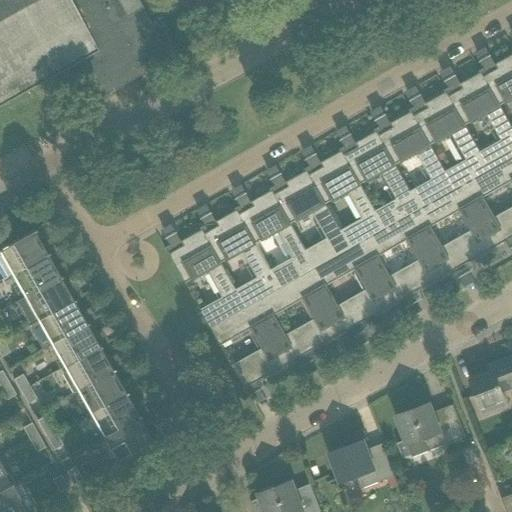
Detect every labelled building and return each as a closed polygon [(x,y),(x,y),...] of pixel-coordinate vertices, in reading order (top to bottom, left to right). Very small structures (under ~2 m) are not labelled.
[(0,0),(0,104),(76,62),(97,99),(117,87),(111,77),(126,68),(127,70),(165,49),(137,0),(0,0)] [(497,69),(483,77),(499,105),(511,97),(511,54),(495,65),(497,69)] [(462,88),(448,96),(464,124),(485,112),(500,139),(479,151),(490,170),(511,157),(511,127),(499,105),(483,77),(480,71),(484,70),(483,68),(479,71),(480,73),(460,84),(462,88)] [(427,108),(414,116),(429,144),(450,132),(465,158),(444,170),(455,190),(472,180),(490,170),(479,151),(464,124),(448,96),(446,91),(449,89),(448,88),(444,91),(445,93),(425,104),(427,108)] [(393,128),(379,136),(394,164),(416,152),(431,178),(409,190),(420,209),(455,190),(444,170),(439,162),(434,152),(429,144),(414,116),(411,111),(414,109),(413,108),(409,110),(410,112),(390,124),(393,128)] [(358,147),(344,155),(360,183),(381,171),(396,198),(375,210),(385,229),(420,209),(409,190),(394,164),(379,136),(376,130),(379,128),(379,127),(374,130),(375,132),(355,143),(358,147)] [(323,167),(309,175),(325,203),(346,191),(361,217),(340,229),(351,249),(368,239),(385,229),(375,210),(360,183),(344,155),(341,150),(344,148),(344,147),(339,150),(340,152),(321,163),(323,167)] [(441,148),(434,152),(439,162),(446,158),(441,148)] [(493,217),(506,240),(511,237),(511,157),(490,170),(472,180),(482,198),(483,198),(511,181),(511,206),(494,217),(493,217)] [(288,187),(274,194),(290,222),(311,211),(326,237),(305,249),(316,268),(351,249),(340,229),(325,203),(309,175),(306,170),(310,168),(309,167),(304,169),(306,171),(286,183),(288,187)] [(441,247),(454,270),(506,240),(493,217),(494,217),(483,198),(482,198),(472,180),(455,190),(420,209),(430,227),(431,227),(461,210),(472,229),(442,247),(441,247)] [(253,206),(239,214),(255,242),(276,230),(291,257),(270,269),(281,288),(315,268),(316,268),(305,249),(290,222),(274,194),(271,189),(275,187),(274,186),(270,189),(271,191),(251,202),(253,206)] [(218,226),(204,234),(220,262),(241,250),(256,276),(235,288),(246,307),(263,298),(281,288),(270,269),(255,242),(239,214),(236,209),(240,207),(239,206),(235,209),(236,211),(216,222),(218,226)] [(385,229),(368,239),(378,257),(409,239),(420,259),(389,276),(402,299),(454,270),(441,247),(442,247),(431,227),(430,227),(420,209),(385,229)] [(200,310),(210,328),(246,307),(235,288),(220,262),(204,234),(202,229),(205,227),(204,226),(200,228),(201,230),(181,241),(184,246),(170,253),(167,248),(170,246),(170,245),(165,248),(185,283),(207,271),(222,297),(200,310)] [(35,260),(45,254),(33,232),(35,231),(34,229),(0,248),(0,256),(10,274),(35,260)] [(316,268),(315,268),(326,286),(356,269),(367,288),(337,306),(350,329),(402,299),(389,276),(378,257),(368,239),(351,249),(316,268)] [(48,283),(58,277),(46,255),(48,254),(47,253),(45,254),(35,260),(10,274),(23,297),(48,283)] [(281,288),(263,298),(273,316),(274,316),(304,298),(315,318),(285,335),(284,335),(297,358),(350,329),(337,306),(326,286),(315,268),(281,288)] [(61,306),(71,300),(59,278),(61,277),(60,276),(58,277),(48,283),(23,297),(14,302),(28,326),(37,321),(36,321),(61,307),(61,306)] [(246,307),(210,328),(220,346),(252,328),(263,347),(231,365),(244,388),(297,358),(284,335),(285,335),(274,316),(273,316),(263,298),(246,307)] [(84,324),(72,301),(74,300),(73,299),(71,300),(61,306),(61,307),(36,321),(37,321),(49,344),(74,330),(74,329),(84,324)] [(87,353),(98,347),(85,325),(87,324),(87,322),(84,324),(74,329),(74,330),(49,344),(62,367),(87,353)] [(3,340),(0,341),(0,353),(2,356),(10,352),(3,340)] [(100,376),(111,370),(98,348),(100,347),(100,346),(98,347),(87,353),(62,367),(76,390),(101,376),(100,376)] [(511,356),(487,367),(489,372),(469,380),(482,415),(508,405),(502,390),(511,386),(511,356)] [(0,370),(0,386),(0,387),(9,382),(2,369),(0,370)] [(113,399),(124,393),(111,371),(113,370),(113,369),(111,370),(100,376),(101,376),(76,390),(89,414),(114,399),(113,399)] [(14,378),(21,391),(29,386),(22,374),(14,378)] [(9,382),(0,387),(7,399),(16,394),(9,382)] [(29,386),(21,391),(28,403),(36,399),(29,386)] [(127,422),(137,417),(124,394),(126,393),(126,392),(124,393),(113,399),(114,399),(89,414),(102,437),(127,423),(127,422)] [(465,436),(453,405),(432,413),(429,404),(397,416),(405,439),(396,443),(402,458),(411,454),(412,457),(465,436)] [(37,419),(46,434),(54,430),(45,415),(37,419)] [(150,440),(145,431),(137,418),(140,417),(139,415),(137,417),(127,422),(127,423),(102,437),(115,461),(153,440),(152,439),(150,440)] [(23,427),(30,439),(39,434),(32,422),(23,427)] [(54,430),(46,434),(54,449),(62,445),(54,430)] [(39,434),(30,439),(37,452),(46,446),(39,434)] [(330,454),(337,472),(341,481),(356,475),(362,488),(393,476),(381,444),(365,450),(362,442),(330,454)] [(0,490),(11,484),(10,484),(9,485),(3,474),(4,473),(0,465),(0,490)] [(66,471),(74,484),(82,480),(74,467),(66,471)] [(52,479),(60,492),(69,487),(61,474),(52,479)] [(261,498),(250,502),(255,511),(321,511),(317,503),(310,484),(294,490),(291,482),(259,494),(261,498)] [(0,511),(24,511),(26,511),(25,510),(24,511),(18,500),(19,499),(11,484),(0,490),(0,511)] [(511,511),(511,494),(501,498),(506,511),(511,511)]
